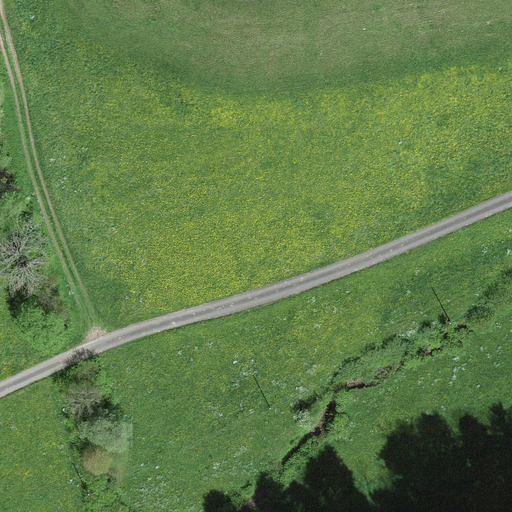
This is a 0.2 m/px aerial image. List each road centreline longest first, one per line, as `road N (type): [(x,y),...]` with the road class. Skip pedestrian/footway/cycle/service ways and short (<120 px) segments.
road 1 (unclassified): [(0,389),(129,333),(334,270),(511,197)]
road 2 (track): [(99,346),(0,13)]
